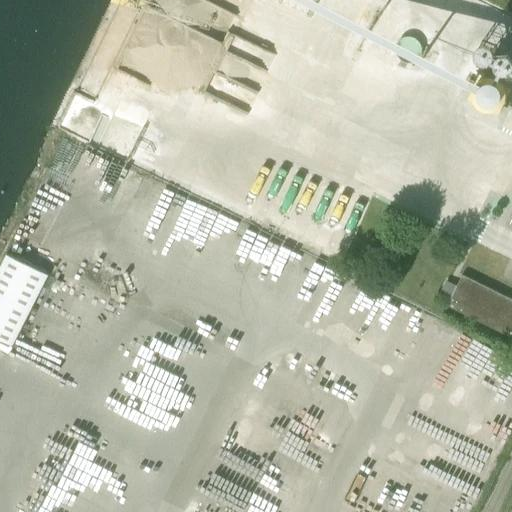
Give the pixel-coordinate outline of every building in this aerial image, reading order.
[(468,84),(465,91),(493,104),(505,79),(476,66),(472,76),(468,84)] [(499,92),(511,98),(511,67),(499,92)] [(282,201),(270,227),(342,261),(354,235),(282,201)] [(9,259),(0,281),(0,341),(14,348),(45,274),(9,259)] [(511,299),(461,275),(455,287),(446,306),(511,337),(511,299)]
